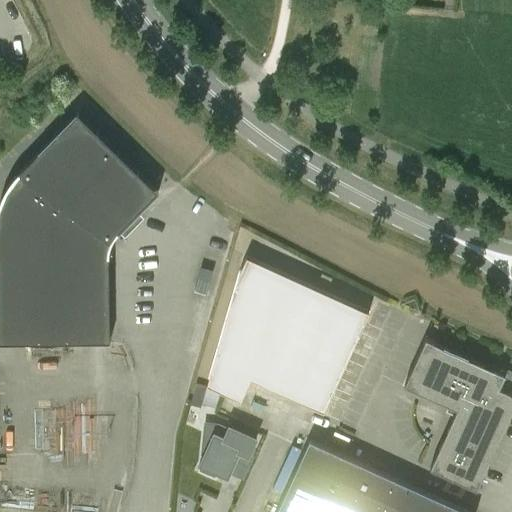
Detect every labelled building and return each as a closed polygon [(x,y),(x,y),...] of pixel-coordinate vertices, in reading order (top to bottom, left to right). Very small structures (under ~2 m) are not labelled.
[(0,342),(109,341),(108,257),(110,245),(116,234),(158,191),(77,112),(18,173),(8,186),(1,201),(0,205),(0,342)] [(238,273),(206,386),(241,402),(251,380),(324,413),(370,312),(246,256),(238,273)] [(405,385),(450,405),(504,430),(511,413),(511,394),(508,391),(500,387),(506,374),(426,338),(405,385)] [(504,430),(450,405),(447,411),(454,414),(430,468),(471,486),(472,483),(479,486),(504,430)] [(197,470),(216,478),(218,472),(228,477),(239,451),(248,456),(257,437),(229,425),(224,437),(214,433),(212,436),(204,433),(202,453),(205,454),(197,470)] [(470,511),(309,439),(276,511),(470,511)]
